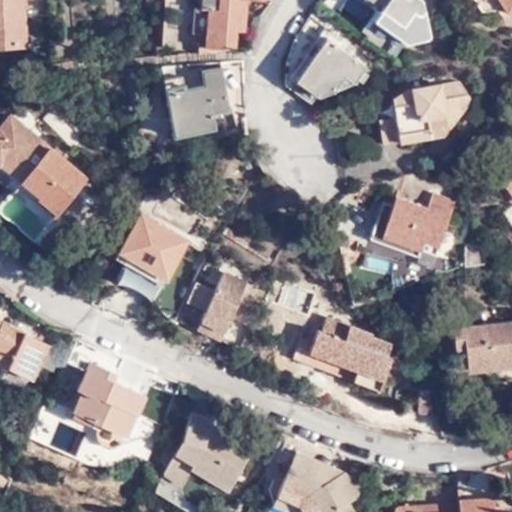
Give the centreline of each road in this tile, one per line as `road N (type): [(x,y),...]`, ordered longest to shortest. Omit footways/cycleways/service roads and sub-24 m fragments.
road 1 (residential): [(0,259),(30,291),(327,430),(414,454),(477,452),(511,440)]
road 2 (residential): [(297,0),(272,52),(268,112),(317,179)]
